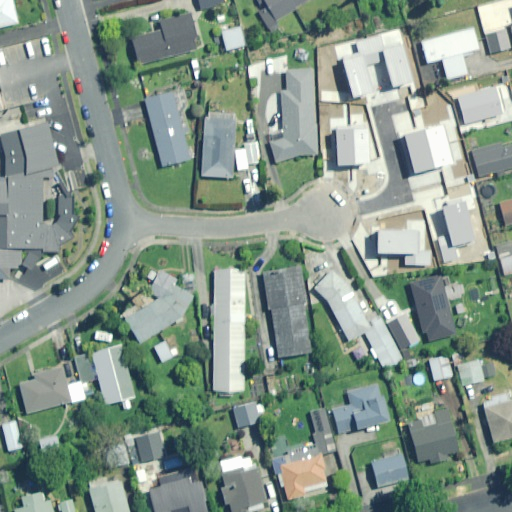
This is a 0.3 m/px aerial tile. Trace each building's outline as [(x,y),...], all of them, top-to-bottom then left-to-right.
[(0,0),(0,28),(18,24),(12,0),(0,0)] [(197,0),(200,11),(225,6),(223,0),(197,0)] [(310,0),(262,0),(267,8),(258,14),(267,28),(298,9),(298,8),(310,0)] [(196,51),(186,15),(159,22),(161,31),(131,39),(138,66),(196,51)] [(246,47),(241,26),(221,31),(226,52),(246,47)] [(468,74),(463,53),(478,49),(473,27),(421,39),(426,62),(441,58),(446,79),(468,74)] [(484,33),(489,55),(511,50),(506,28),(484,33)] [(396,86),(395,63),(373,65),(374,88),(396,86)] [(317,156),(313,70),(286,72),(287,92),(280,92),(283,138),(268,143),(275,164),(299,157),(317,156)] [(375,118),(372,90),(325,95),(329,137),(349,135),(348,120),(375,118)] [(193,147),(186,148),(183,136),(190,135),(183,109),(188,108),(184,91),(145,101),(162,168),(186,162),(196,159),(193,147)] [(400,93),(388,110),(405,121),(417,105),(400,93)] [(42,177),(53,177),(51,167),(57,165),(45,120),(0,132),(0,140),(4,155),(4,177),(0,176),(0,278),(8,279),(8,268),(17,268),(17,265),(20,265),(30,270),(42,252),(59,252),(58,246),(73,237),(69,231),(78,216),(72,213),(72,196),(56,195),(59,215),(55,222),(48,224),(41,222),(42,177)] [(235,123),(203,122),(200,177),(232,179),(235,123)] [(472,149),(481,178),(511,168),(511,145),(505,148),(503,140),(472,149)] [(428,193),(419,147),(389,153),(398,199),(428,193)] [(246,152),(235,153),(237,172),(248,171),(246,152)] [(511,225),(511,199),(499,203),(505,227),(511,225)] [(433,262),(423,215),(394,221),(404,268),(433,262)] [(511,257),(511,242),(496,246),(499,260),(511,257)] [(306,307),(301,269),(263,275),(268,312),(271,311),(277,359),(310,354),(304,307),(306,307)] [(156,302),(123,318),(139,346),(174,323),(177,326),(194,298),(174,288),(176,281),(159,272),(147,292),(157,298),(156,302)] [(244,272),(214,272),(213,393),(243,393),(244,272)] [(327,277),(320,272),(312,281),(319,287),(315,292),(326,302),(337,324),(333,326),(342,344),(353,338),(358,347),(368,342),(372,348),(369,350),(374,361),(377,359),(383,370),(401,361),(381,321),(369,328),(345,280),(331,273),(327,277)] [(194,274),(182,274),(181,287),(193,287),(194,274)] [(443,288),(412,296),(423,336),(425,335),(428,343),(456,335),(443,288)] [(164,343),(153,349),(162,365),(173,359),(164,343)] [(134,399),(120,346),(74,358),(81,384),(97,380),(104,407),(134,399)] [(452,378),(447,357),(429,361),(434,382),(452,378)] [(483,383),(479,362),(458,366),(462,387),(483,383)] [(66,386),(62,369),(32,376),(33,381),(19,384),(26,414),(84,401),(80,383),(66,386)] [(388,423),(379,386),(347,394),(349,405),(332,410),(338,435),(388,423)] [(511,399),(484,405),(492,443),(511,438),(511,399)] [(255,402),(233,408),(238,428),(260,422),(255,402)] [(293,463),(279,466),(281,476),(278,477),(280,489),(283,488),(286,502),(305,498),(304,493),(327,488),(320,456),(335,453),(325,410),(309,413),(316,445),(290,450),(293,463)] [(447,411),(409,421),(421,464),(459,454),(447,411)] [(21,450),(15,422),(2,425),(8,453),(21,450)] [(166,458),(159,431),(135,438),(143,464),(166,458)] [(60,452),(58,438),(37,440),(39,454),(60,452)] [(409,481),(403,456),(371,464),(377,488),(409,481)] [(224,488),(221,489),(225,507),(229,506),(230,511),(244,511),(266,506),(256,468),(221,478),(224,488)] [(208,511),(200,479),(149,491),(153,511),(170,511),(187,507),(188,511),(208,511)] [(127,511),(119,481),(88,490),(93,511),(127,511)] [(30,492),(28,483),(12,487),(15,496),(30,492)] [(52,511),(48,493),(21,499),(24,509),(14,511),(52,511)] [(74,511),(71,500),(59,503),(61,511),(74,511)]
